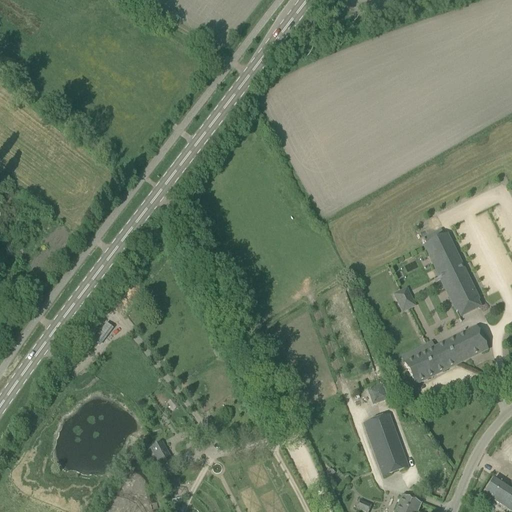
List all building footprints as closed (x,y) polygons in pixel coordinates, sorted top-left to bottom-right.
[(456,312),(478,302),(445,236),(444,236),(441,231),(423,240),(426,245),(424,246),(456,312)] [(406,290),(393,296),(402,314),(415,308),(406,290)] [(106,324),(92,342),(100,348),(114,329),(106,324)] [(415,385),(486,350),(476,329),(404,364),(415,385)] [(365,386),(371,405),(383,401),(377,382),(365,386)] [(172,399),(166,404),(170,409),(176,405),(172,399)] [(407,469),(387,416),(364,425),(383,478),(407,469)] [(173,465),(161,443),(150,449),(162,471),(173,465)] [(331,471),(326,477),(329,480),(335,474),(331,471)] [(169,474),(161,479),(163,483),(164,488),(165,495),(177,489),(169,474)] [(511,511),(511,490),(494,479),(483,495),(508,511),(511,511)] [(187,484),(179,487),(184,502),(192,499),(187,484)] [(167,506),(182,502),(181,498),(172,501),(171,496),(165,498),(167,506)] [(417,511),(421,505),(411,501),(402,497),(395,511),(417,511)] [(368,511),(371,506),(359,501),(356,510),(361,511),(368,511)]
